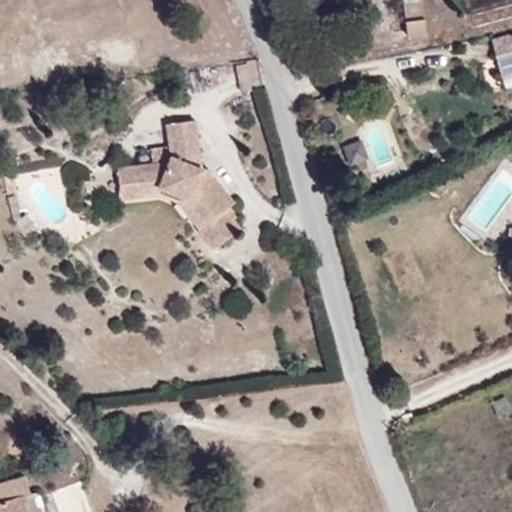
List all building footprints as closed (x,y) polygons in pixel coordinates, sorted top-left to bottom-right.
[(422,40),(416,0),(393,0),(399,44),(422,40)] [(511,71),(511,31),(498,34),(507,72),(511,71)] [(262,56),(254,58),(255,59),(245,61),(250,86),(268,82),(262,56)] [(214,251),(242,230),(236,222),(238,217),(230,207),(234,204),(207,169),(202,167),(197,121),(166,124),(168,148),(152,149),(153,164),(118,168),(122,204),(162,200),(179,204),(214,251)] [(362,141),(344,147),(350,165),(368,159),(362,141)] [(32,487),(27,471),(0,479),(0,511),(31,511),(25,490),(32,487)] [(97,511),(83,478),(54,490),(63,511),(97,511)]
